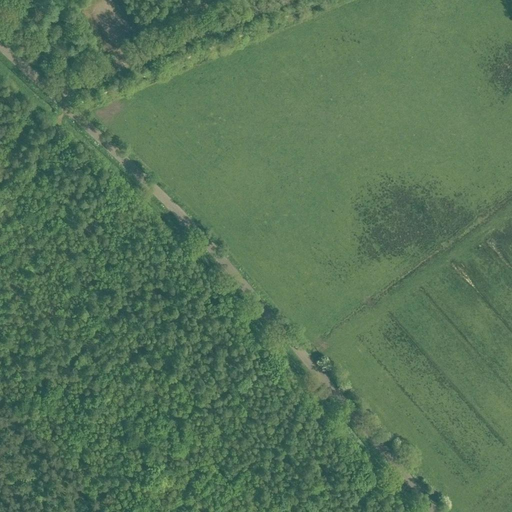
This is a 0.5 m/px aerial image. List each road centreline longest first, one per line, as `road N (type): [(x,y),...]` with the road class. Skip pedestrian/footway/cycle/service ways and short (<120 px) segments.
road 1 (tertiary): [(433,511),(197,232),(0,43)]
road 2 (track): [(285,0),(119,67)]
road 3 (track): [(0,221),(66,106)]
